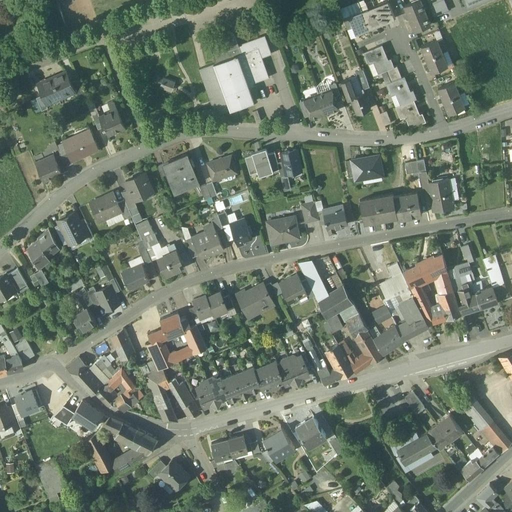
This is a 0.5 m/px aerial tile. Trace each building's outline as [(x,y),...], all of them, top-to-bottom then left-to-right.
[(420,0),(417,0),(404,6),(409,19),(425,12),(420,0)] [(448,13),(443,1),(430,6),(435,18),(448,13)] [(388,2),(375,7),(381,24),(395,19),(388,2)] [(375,7),(362,12),(368,29),(381,24),(375,7)] [(362,12),(349,17),(353,28),(356,34),(368,29),(362,12)] [(425,12),(409,19),(415,31),(431,25),(425,12)] [(353,28),(349,17),(343,19),(348,30),(353,28)] [(234,33),(208,42),(215,63),(242,54),(239,45),(236,38),(234,33)] [(265,36),(239,45),(242,54),(258,48),(262,58),(271,54),(265,36)] [(437,40),(421,46),(427,59),(442,53),(437,40)] [(388,60),(382,45),(364,53),(369,65),(374,63),(378,74),(381,73),(386,71),(394,67),(391,59),(388,60)] [(215,63),(213,64),(214,64),(230,110),(254,102),(249,88),(255,86),(254,83),(269,77),(262,58),(258,48),(242,54),(215,63)] [(442,53),(427,59),(432,72),(448,66),(442,53)] [(203,68),(199,69),(211,102),(216,115),(230,110),(214,64),(203,68)] [(394,67),(386,71),(388,76),(399,72),(397,66),(394,67)] [(67,71),(52,78),(60,97),(75,91),(72,82),(67,71)] [(399,72),(388,76),(391,82),(402,77),(399,72)] [(365,75),(357,77),(362,90),(369,87),(365,75)] [(391,82),(386,84),(391,96),(396,94),(400,105),(414,99),(416,98),(413,90),(410,91),(404,76),(391,82)] [(52,78),(37,84),(42,95),(45,104),(46,103),(60,97),(52,78)] [(174,83),(164,79),(163,81),(161,85),(160,87),(171,91),(172,87),(174,83)] [(355,96),(349,79),(342,82),(348,99),(351,98),(355,96)] [(82,93),(77,80),(72,82),(75,91),(77,95),(82,93)] [(454,81),(438,87),(444,100),(459,94),(454,81)] [(342,100),(336,83),(330,86),(331,90),(332,90),(336,102),(342,100)] [(336,102),(332,90),(331,90),(318,95),(325,113),(338,108),(336,102)] [(355,96),(351,98),(357,114),(371,108),(365,92),(355,96)] [(459,94),(444,100),(449,113),(465,106),(459,94)] [(45,104),(42,95),(36,98),(42,111),(48,108),(46,103),(45,104)] [(318,95),(304,100),(305,101),(310,116),(311,118),(325,113),(318,95)] [(400,105),(396,107),(400,118),(405,116),(410,127),(426,121),(422,112),(420,113),(414,99),(400,105)] [(305,101),(299,103),(305,118),(310,116),(305,101)] [(98,113),(94,102),(88,105),(92,116),(98,113)] [(117,109),(99,117),(104,127),(105,127),(108,136),(114,134),(114,132),(125,127),(117,109)] [(261,121),(257,110),(252,112),(256,123),(261,121)] [(391,122),(387,110),(380,113),(385,125),(391,122)] [(89,130),(63,141),(68,152),(71,161),(72,161),(98,149),(89,130)] [(266,148),(251,153),(252,155),(245,157),(250,174),(258,172),(259,176),(273,171),(268,154),(266,148)] [(301,170),(296,150),(281,153),(283,162),(286,174),(301,170)] [(68,152),(61,155),(66,166),(73,163),(72,161),(71,161),(68,152)] [(278,164),(275,152),(268,154),(273,171),(279,170),(278,164)] [(54,154),(35,162),(43,180),(62,172),(60,169),(55,158),(54,154)] [(187,154),(163,163),(163,164),(168,174),(175,191),(199,182),(187,154)] [(379,154),(351,159),(355,176),(355,179),(383,173),(379,154)] [(66,166),(61,155),(55,158),(60,169),(66,166)] [(232,155),(207,162),(213,180),(237,172),(232,155)] [(351,159),(346,160),(349,177),(355,176),(351,159)] [(417,159),(405,161),(408,174),(419,172),(417,159)] [(283,162),(278,164),(279,170),(281,177),(287,176),(286,174),(283,162)] [(168,174),(163,164),(158,166),(162,176),(168,174)] [(144,172),(126,180),(129,188),(134,199),(146,193),(145,190),(151,187),(144,172)] [(427,177),(421,178),(423,192),(430,190),(428,181),(427,177)] [(448,177),(428,181),(430,190),(431,197),(434,196),(436,208),(454,205),(452,198),(450,188),(448,177)] [(212,181),(206,184),(211,196),(217,194),(212,181)] [(206,184),(200,186),(204,199),(211,196),(206,184)] [(457,187),(450,188),(452,198),(459,197),(457,187)] [(129,188),(121,191),(125,199),(129,208),(137,204),(134,199),(129,188)] [(417,191),(393,196),(397,215),(398,218),(422,213),(417,191)] [(113,192),(90,202),(99,221),(121,211),(122,210),(118,202),(113,192)] [(393,192),(360,199),(364,222),(397,215),(393,196),(393,192)] [(129,208),(125,199),(118,202),(122,210),(121,211),(124,219),(132,215),(129,208)] [(216,203),(219,210),(226,206),(222,199),(216,203)] [(314,201),(302,204),(306,222),(319,218),(317,210),(314,201)] [(344,208),(324,213),(326,221),(328,229),(335,228),(335,226),(348,223),(344,208)] [(323,209),(317,210),(319,218),(320,223),(326,221),(323,209)] [(225,211),(218,214),(219,217),(222,225),(230,223),(225,211)] [(79,221),(75,212),(59,220),(69,241),(72,240),(72,241),(74,242),(78,240),(79,238),(78,237),(85,233),(79,221)] [(294,215),(267,221),(272,243),(299,237),(294,215)] [(222,225),(219,217),(212,220),(213,222),(216,230),(222,227),(222,225)] [(93,234),(85,218),(79,221),(85,233),(87,237),(93,234)] [(149,220),(137,226),(142,238),(142,237),(154,232),(149,220)] [(246,221),(231,226),(237,242),(252,237),(246,221)] [(216,230),(213,222),(203,226),(205,230),(191,236),(194,242),(198,253),(200,256),(215,249),(216,252),(224,249),(216,230)] [(61,247),(49,229),(37,237),(39,240),(48,255),(61,247)] [(154,232),(142,237),(142,238),(146,246),(146,247),(152,245),(158,242),(154,232)] [(191,236),(185,238),(188,245),(194,242),(191,236)] [(39,240),(27,248),(38,265),(50,258),(48,255),(39,240)] [(158,242),(152,245),(158,257),(164,254),(162,250),(158,242)] [(194,242),(188,245),(192,256),(198,253),(194,242)] [(174,243),(168,246),(168,247),(162,250),(164,254),(177,249),(174,243)] [(468,244),(461,247),(464,256),(467,256),(472,255),(468,244)] [(158,257),(152,245),(146,247),(152,260),(157,258),(158,257)] [(146,246),(139,249),(145,263),(152,260),(146,247),(146,246)] [(158,257),(157,258),(165,275),(181,267),(179,261),(182,260),(177,249),(164,254),(158,257)] [(442,253),(403,271),(411,286),(419,282),(437,274),(447,269),(442,253)] [(506,291),(495,255),(483,259),(493,286),(496,294),(506,291)] [(327,296),(309,260),(298,262),(318,301),(327,296)] [(447,269),(449,276),(450,278),(453,288),(453,290),(455,290),(462,313),(480,308),(475,294),(475,293),(465,262),(447,269)] [(142,263),(122,271),(129,287),(149,278),(142,263)] [(18,267),(7,273),(16,288),(15,288),(16,289),(27,283),(18,267)] [(40,269),(35,272),(38,279),(42,285),(47,281),(40,269)] [(447,269),(437,274),(439,280),(449,276),(447,269)] [(6,272),(0,275),(0,297),(15,288),(16,288),(7,273),(6,272)] [(34,272),(30,275),(34,281),(38,279),(35,272),(34,272)] [(333,287),(344,282),(340,272),(328,277),(333,287)] [(297,273),(281,281),(285,289),(283,290),(290,303),(308,294),(297,273)] [(402,273),(385,281),(392,297),(400,293),(409,289),(402,273)] [(434,313),(419,282),(411,286),(429,324),(461,314),(453,290),(453,288),(450,278),(449,276),(439,280),(442,292),(439,293),(444,308),(434,313)] [(65,287),(69,294),(85,284),(81,277),(65,287)] [(120,290),(114,277),(108,280),(110,285),(110,284),(114,292),(120,290)] [(277,293),(271,281),(264,284),(271,297),(277,293)] [(392,297),(385,281),(379,284),(387,299),(392,297)] [(263,282),(247,291),(245,289),(237,293),(246,312),(262,304),(264,308),(274,303),(271,297),(264,284),(263,282)] [(97,291),(96,292),(101,302),(105,309),(119,302),(114,292),(110,284),(110,285),(97,291)] [(344,285),(333,292),(341,307),(352,300),(344,285)] [(493,286),(475,293),(475,294),(480,308),(498,302),(496,294),(493,286)] [(87,306),(88,308),(95,304),(88,290),(86,287),(76,294),(78,298),(81,296),(87,306)] [(94,287),(88,290),(95,304),(95,305),(101,302),(96,292),(97,291),(94,287)] [(409,289),(400,293),(404,300),(399,303),(405,315),(419,308),(409,289)] [(220,290),(207,296),(213,310),(214,313),(227,308),(222,296),(220,290)] [(506,291),(496,294),(498,302),(508,298),(506,291)] [(341,307),(333,292),(327,296),(335,310),(341,307)] [(207,296),(206,293),(193,298),(196,304),(201,315),(213,310),(207,296)] [(229,294),(222,296),(227,308),(234,305),(229,294)] [(87,306),(81,296),(78,298),(76,299),(82,309),(87,306)] [(335,310),(327,296),(318,301),(326,316),(335,310)] [(201,315),(196,304),(189,307),(194,318),(201,315)] [(82,309),(74,315),(76,320),(74,321),(76,325),(79,323),(82,329),(96,320),(88,308),(87,306),(82,309)] [(386,306),(373,313),(379,323),(392,316),(386,306)] [(419,308),(405,315),(407,318),(398,323),(401,327),(398,329),(404,338),(429,325),(419,308)] [(335,310),(326,316),(333,331),(338,328),(342,325),(335,310)] [(178,311),(160,318),(163,326),(167,335),(185,328),(180,317),(178,311)] [(186,314),(180,317),(185,328),(190,325),(186,314)] [(360,315),(347,323),(355,335),(365,328),(367,327),(360,315)] [(190,325),(185,328),(192,344),(195,351),(207,345),(196,322),(190,325)] [(163,326),(156,329),(160,338),(167,335),(163,326)] [(10,332),(15,341),(23,337),(18,327),(10,332)] [(123,327),(112,334),(116,345),(128,339),(123,327)] [(390,328),(374,339),(383,353),(405,339),(404,339),(404,338),(397,327),(392,331),(390,328)] [(382,354),(365,328),(355,335),(366,353),(371,361),(382,354)] [(160,338),(156,329),(148,332),(152,341),(147,343),(150,348),(162,343),(160,338)] [(7,333),(0,337),(6,344),(11,341),(7,333)] [(16,344),(25,360),(35,355),(26,339),(16,344)] [(128,339),(116,345),(122,358),(134,353),(128,339)] [(310,340),(303,343),(307,349),(313,346),(310,340)] [(17,352),(11,341),(6,344),(5,345),(11,355),(17,352)] [(356,360),(344,341),(339,344),(346,355),(351,363),(356,360)] [(162,343),(150,348),(158,367),(159,367),(162,366),(173,361),(170,354),(165,342),(162,343)] [(192,344),(170,354),(173,361),(195,351),(192,344)] [(353,371),(342,351),(338,344),(338,345),(327,351),(337,369),(341,376),(342,376),(342,377),(353,371)] [(313,351),(312,349),(309,351),(317,370),(321,368),(313,351)] [(511,351),(499,355),(511,377),(511,351)] [(17,352),(11,355),(5,358),(8,371),(23,368),(21,360),(22,360),(17,352)] [(366,353),(359,357),(365,366),(371,361),(366,353)] [(301,354),(297,356),(293,354),(288,356),(297,379),(296,376),(298,375),(301,377),(309,374),(301,354)] [(79,355),(66,365),(74,373),(87,365),(87,364),(79,355)] [(297,379),(288,356),(283,358),(281,363),(278,364),(277,364),(285,384),(297,379)] [(356,360),(351,363),(355,372),(365,366),(359,357),(356,360)] [(109,364),(105,359),(103,360),(100,358),(95,363),(108,378),(113,374),(109,371),(112,368),(109,364)] [(285,384),(277,364),(278,364),(276,360),(265,365),(275,388),(285,384)] [(103,382),(87,365),(74,373),(92,393),(103,382)] [(255,369),(262,387),(261,387),(263,390),(263,391),(264,392),(275,388),(265,365),(255,369)] [(330,372),(327,365),(321,368),(317,370),(320,376),(325,384),(334,380),(330,372)] [(108,378),(95,390),(102,397),(110,388),(111,389),(123,380),(128,375),(122,366),(117,371),(113,374),(108,378)] [(167,378),(162,366),(159,367),(158,367),(155,368),(161,381),(167,378)] [(255,369),(254,366),(243,371),(251,391),(261,387),(262,387),(255,369)] [(155,368),(144,374),(152,392),(161,388),(163,387),(170,384),(168,381),(168,380),(167,378),(161,381),(155,368)] [(337,369),(330,372),(334,380),(341,376),(337,369)] [(251,391),(243,371),(232,375),(240,395),(251,391)] [(135,383),(128,375),(123,380),(130,387),(125,390),(129,395),(134,391),(136,389),(133,385),(135,383)] [(240,395),(232,375),(222,379),(221,379),(228,396),(229,400),(240,395)] [(221,376),(217,378),(212,376),(207,378),(216,401),(228,396),(221,379),(222,379),(221,376)] [(179,383),(175,377),(168,380),(168,381),(170,384),(189,416),(200,410),(199,408),(194,400),(193,399),(182,381),(179,383)] [(216,401),(207,378),(202,380),(200,385),(196,386),(201,397),(204,406),(216,401)] [(111,389),(110,388),(102,397),(108,403),(116,407),(119,404),(124,409),(139,398),(134,391),(129,395),(125,390),(118,396),(111,389)] [(142,396),(137,388),(136,389),(134,391),(139,398),(142,396)] [(161,388),(152,392),(155,401),(165,396),(161,388)] [(32,391),(16,396),(18,402),(22,413),(38,407),(32,391)] [(425,407),(413,392),(405,398),(416,413),(425,407)] [(165,396),(155,401),(159,409),(170,404),(166,396),(165,396)] [(201,397),(194,400),(199,408),(204,406),(201,397)] [(75,411),(73,414),(73,415),(93,427),(102,412),(82,400),(75,411)] [(511,445),(474,400),(464,409),(493,446),(501,454),(511,445)] [(22,413),(18,402),(12,404),(18,419),(24,417),(22,413)] [(18,419),(12,403),(6,405),(13,422),(18,419)] [(6,404),(0,405),(0,426),(13,422),(6,405),(6,404)] [(170,404),(159,409),(164,421),(177,420),(170,404)] [(53,415),(68,424),(73,415),(73,414),(75,411),(64,405),(61,408),(53,415)] [(463,432),(449,414),(436,423),(437,425),(450,441),(451,440),(463,432)] [(137,428),(123,421),(109,415),(101,427),(130,443),(137,428)] [(325,435),(313,416),(296,426),(302,436),(301,436),(307,446),(325,435)] [(450,441),(437,425),(427,432),(437,446),(440,449),(441,448),(450,441)] [(282,427),(263,438),(269,448),(275,458),(269,461),(270,463),(295,449),(282,427)] [(158,439),(137,428),(130,443),(137,447),(148,453),(158,439)] [(112,462),(95,432),(84,440),(102,471),(114,465),(112,462)] [(427,432),(420,436),(419,437),(416,433),(414,435),(412,436),(412,435),(391,447),(394,453),(395,453),(396,456),(405,472),(433,456),(430,450),(433,448),(437,446),(427,432)] [(244,434),(228,439),(232,455),(248,451),(247,449),(246,443),(244,434)] [(343,450),(336,438),(329,442),(338,456),(343,450)] [(228,439),(211,443),(216,459),(232,455),(228,439)] [(450,441),(441,448),(448,457),(458,449),(451,440),(450,441)] [(480,457),(474,463),(471,460),(463,467),(464,468),(461,470),(469,480),(499,453),(493,446),(483,455),(480,457)] [(137,447),(119,457),(125,466),(148,453),(137,447)] [(269,448),(262,452),(269,461),(275,458),(269,448)] [(55,456),(36,465),(53,504),(72,496),(55,456)] [(119,457),(112,462),(114,465),(118,471),(125,466),(119,457)] [(160,459),(148,472),(154,478),(159,472),(161,470),(166,465),(160,459)] [(178,465),(172,459),(166,465),(161,470),(168,477),(168,481),(176,488),(182,482),(185,481),(187,479),(187,476),(189,475),(183,469),(183,468),(180,465),(178,465)] [(234,459),(223,462),(225,469),(239,466),(234,459)] [(161,470),(159,472),(154,478),(163,487),(168,481),(168,477),(161,470)] [(299,475),(304,482),(311,477),(306,470),(299,475)] [(489,484),(477,497),(490,510),(496,504),(491,499),(493,497),(498,493),(489,484)] [(493,497),(491,499),(496,504),(502,511),(511,501),(511,495),(508,491),(498,502),(493,497)] [(415,496),(406,504),(410,508),(419,501),(415,496)] [(314,511),(325,511),(329,509),(317,497),(308,505),(314,511)] [(427,511),(419,501),(410,508),(410,509),(412,511),(427,511)]
